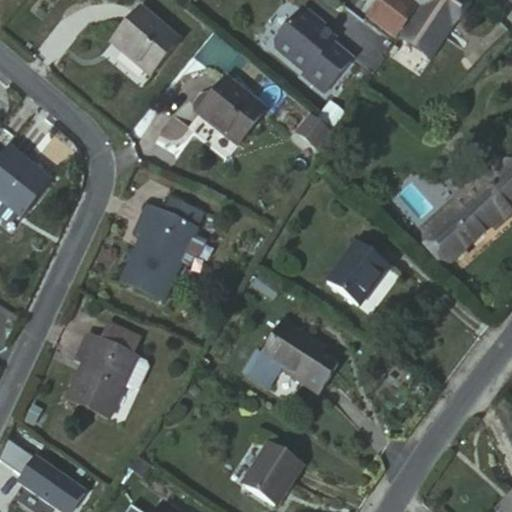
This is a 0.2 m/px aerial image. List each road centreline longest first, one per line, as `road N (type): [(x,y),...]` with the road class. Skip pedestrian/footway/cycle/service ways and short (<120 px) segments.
road 1 (residential): [(0,62),(73,118),(101,163),(89,218),(0,411)]
road 2 (residential): [(511,336),(387,511)]
